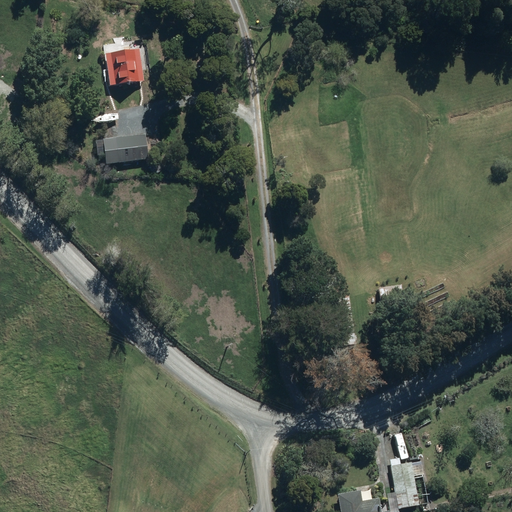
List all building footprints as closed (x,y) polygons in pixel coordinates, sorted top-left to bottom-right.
[(117,52),(117,84),(142,84),(141,52),(117,52)] [(137,138),(115,138),(116,161),(136,160),(136,165),(160,164),(159,131),(137,132),(137,138)] [(351,294),(334,296),(337,332),(354,331),(351,294)] [(423,459),(393,464),(397,491),(388,493),(391,511),(420,507),(416,476),(425,474),(423,459)] [(389,511),(389,510),(380,511),(378,498),(370,499),(368,487),(338,492),(340,511),(389,511)]
